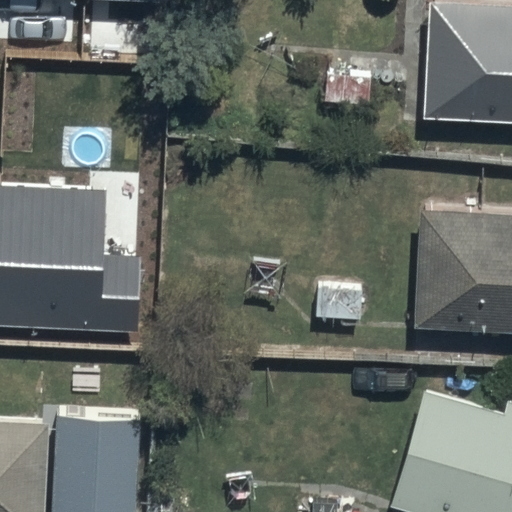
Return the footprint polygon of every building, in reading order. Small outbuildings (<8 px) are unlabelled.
[(511,0),(425,0),(421,101),(511,104),(511,0)] [(106,188),(0,183),(0,325),(137,332),(140,257),(103,256),(106,188)] [(511,196),(418,192),(412,310),(511,314),(511,196)] [(502,395),(421,373),(388,491),(463,511),(511,511),(511,385),(505,384),(502,395)] [(132,511),(138,402),(54,398),(48,511),(132,511)] [(41,511),(46,405),(0,402),(0,511),(41,511)] [(170,511),(172,476),(144,475),(142,511),(170,511)]
